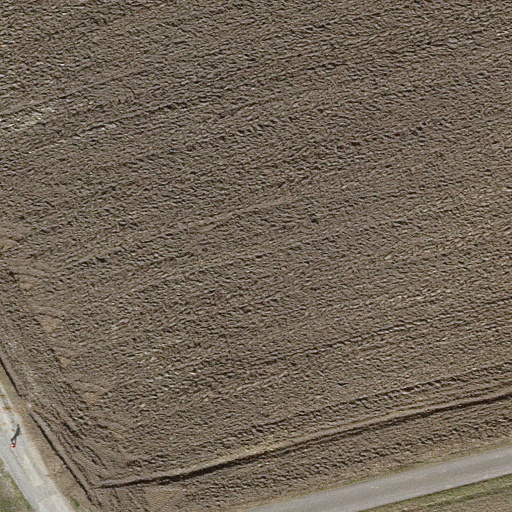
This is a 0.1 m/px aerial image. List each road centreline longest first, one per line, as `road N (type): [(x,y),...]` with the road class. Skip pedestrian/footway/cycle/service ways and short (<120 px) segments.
road 1 (track): [(511,461),(307,511)]
road 2 (track): [(60,511),(0,404)]
